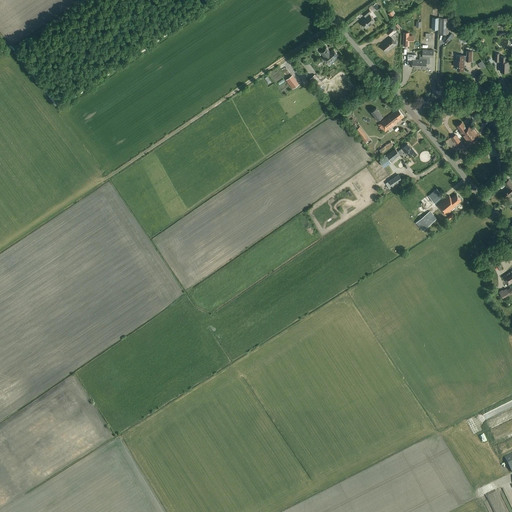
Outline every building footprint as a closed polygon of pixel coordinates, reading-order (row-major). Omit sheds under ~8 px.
[(362,14),(366,18),(361,22),(366,28),(375,21),(369,14),(371,12),(369,9),(362,14)] [(439,18),(439,30),(439,33),(448,34),(449,18),(439,18)] [(386,32),(390,37),(396,31),(392,26),(386,32)] [(391,38),(381,46),(386,52),(396,43),(391,38)] [(334,49),(330,52),(326,47),(320,52),(324,56),(323,56),(330,64),(335,60),(335,59),(339,55),(334,49)] [(419,60),(419,59),(418,68),(426,69),(427,64),(429,64),(430,57),(433,57),(433,51),(423,50),(422,57),(419,57),(419,60)] [(479,52),(472,51),(467,51),(467,56),(457,55),(456,60),(454,60),(454,66),(457,66),(457,70),(464,70),(464,62),(463,62),(464,61),(467,61),(479,62),(479,52)] [(495,53),(495,62),(500,62),(500,72),(508,72),(508,68),(509,67),(509,66),(509,65),(509,62),(505,62),(505,56),(499,56),(499,54),(495,53)] [(410,55),(410,61),(408,61),(408,66),(412,68),(418,68),(419,59),(416,59),(416,55),(410,55)] [(293,75),(286,80),(293,88),(300,84),(293,75)] [(315,75),(310,79),(318,89),(323,84),(315,75)] [(371,112),(377,121),(383,117),(376,108),(371,112)] [(404,117),(399,110),(394,114),(393,113),(378,125),(384,132),(404,117)] [(460,133),(468,143),(479,135),(471,124),(466,128),(462,122),(457,126),(461,132),(460,133)] [(355,130),(367,145),(371,142),(360,127),(355,130)] [(456,144),(460,141),(456,134),(451,138),(456,144)] [(379,150),(381,153),(393,145),(393,146),(395,144),(393,141),(391,143),(390,142),(379,150)] [(395,149),(387,156),(379,161),(384,167),(392,161),(405,151),(409,156),(412,154),(414,157),(417,154),(412,148),(411,148),(407,144),(398,152),(395,149)] [(393,187),(402,180),(398,174),(389,181),(385,184),(389,189),(393,187)] [(503,193),(507,198),(511,193),(511,188),(511,184),(508,180),(504,184),(508,188),(503,193)] [(429,195),(435,203),(443,196),(437,189),(429,195)] [(461,200),(456,194),(451,199),(449,196),(437,206),(444,215),(457,205),(456,205),(461,200)] [(429,212),(436,220),(441,216),(434,208),(429,212)] [(427,214),(416,223),(423,231),(433,222),(427,214)] [(492,255),(500,271),(502,270),(495,254),(492,255)] [(511,270),(503,276),(505,279),(504,279),(508,285),(511,283),(511,270)] [(503,299),(511,292),(511,286),(507,290),(506,289),(503,291),(502,290),(499,292),(503,299)]
